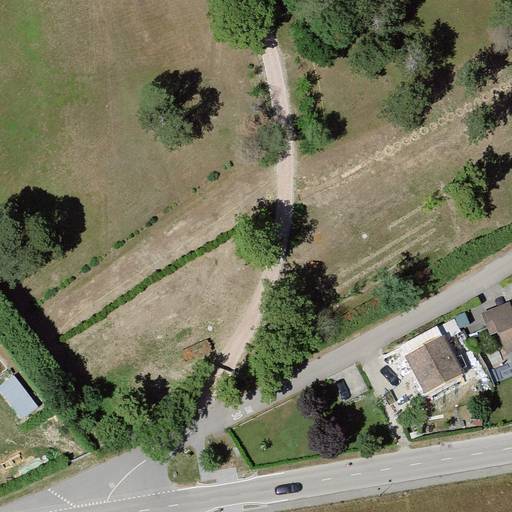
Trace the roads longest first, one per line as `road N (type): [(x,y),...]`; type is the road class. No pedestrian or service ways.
road 1 (residential): [(94,511),(120,472),(511,259)]
road 2 (tertiary): [(511,450),(174,507)]
